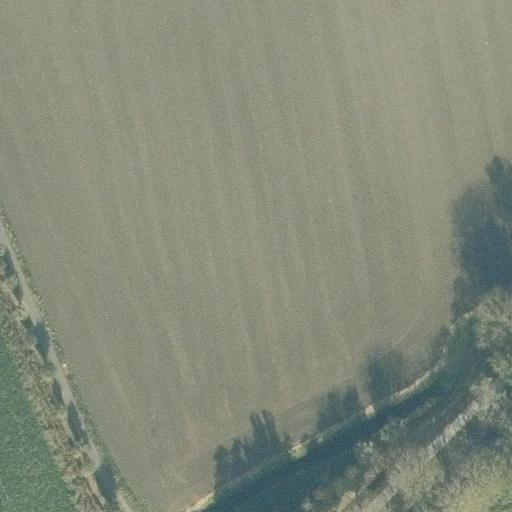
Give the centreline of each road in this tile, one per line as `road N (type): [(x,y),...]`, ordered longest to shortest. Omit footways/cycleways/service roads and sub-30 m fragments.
road 1 (unclassified): [(125,511),(102,478),(0,236)]
road 2 (primary): [(425,511),(511,426)]
